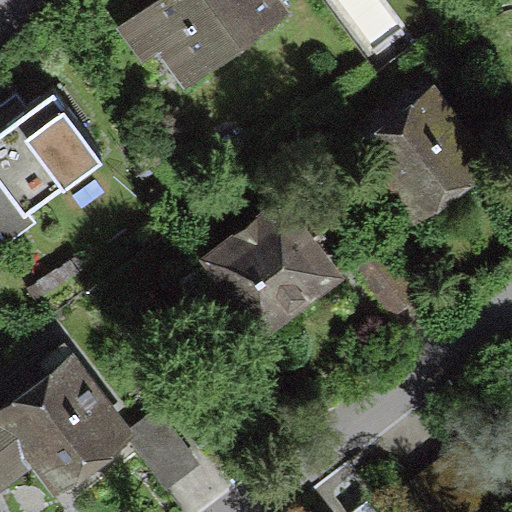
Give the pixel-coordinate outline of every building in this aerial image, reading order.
[(120,0),(165,60),(245,0),(120,0)] [(22,50),(0,66),(0,180),(77,122),(22,50)] [(450,140),(388,65),(331,112),(393,187),(450,140)] [(323,249),(254,161),(160,234),(228,322),(323,249)] [(130,397),(62,310),(0,358),(0,482),(8,493),(130,397)] [(174,480),(208,457),(193,434),(159,458),(174,480)] [(462,511),(500,487),(477,451),(433,479),(454,511),(462,511)] [(337,511),(317,485),(282,511),(337,511)]
